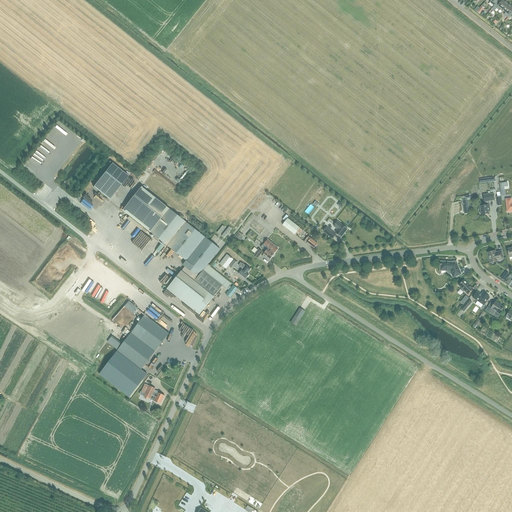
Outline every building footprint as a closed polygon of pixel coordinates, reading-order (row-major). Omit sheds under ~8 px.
[(500,8),(503,11),(508,5),(503,1),(501,3),(498,1),(494,7),(498,10),(500,8)] [(511,8),(508,5),(503,11),(505,13),(504,15),(507,18),(505,21),(506,22),(510,17),(511,14),(511,12),(511,11),(511,9),(511,8)] [(109,200),(128,176),(112,163),(93,187),(109,200)] [(140,186),(122,209),(152,233),(187,261),(183,266),(185,267),(168,289),(199,315),(223,286),(227,289),(231,283),(208,264),(220,249),(170,209),(140,186)] [(95,198),(97,196),(87,189),(82,196),(93,204),(96,199),(95,198)] [(480,206),(481,215),(489,214),(488,211),(490,210),(489,205),(489,201),(494,200),(494,194),(483,195),(484,201),(485,201),(485,205),(480,206)] [(117,200),(114,205),(115,205),(112,210),(115,212),(121,202),(117,200)] [(295,235),(300,228),(288,219),(283,226),(295,235)] [(342,225),(337,221),(334,226),(338,229),(335,232),(341,237),(347,229),(342,225)] [(223,226),(217,233),(220,234),(226,228),(223,226)] [(230,227),(222,236),(224,238),(232,228),(230,227)] [(333,239),(336,235),(327,227),(323,231),(333,239)] [(239,232),(234,238),(238,241),(243,235),(239,232)] [(315,248),(318,244),(309,236),(304,242),(307,244),(308,243),(315,248)] [(263,245),(261,247),(266,251),(264,254),(262,256),(266,259),(268,257),(270,259),(274,254),(278,248),(268,240),(263,245)] [(161,242),(154,251),(157,254),(164,244),(161,242)] [(258,257),(262,252),(259,249),(254,254),(258,257)] [(495,251),(488,252),(490,263),(497,261),(503,259),(501,251),(497,252),(498,253),(496,253),(495,251)] [(227,255),(220,264),(226,269),(233,259),(227,255)] [(233,269),(238,263),(234,260),(230,266),(233,269)] [(247,273),(251,269),(247,266),(246,267),(242,263),(242,264),(241,262),(239,265),(240,266),(240,267),(242,268),(241,269),(242,270),(239,273),(246,279),(249,275),(247,273)] [(441,262),(440,269),(447,269),(447,271),(447,272),(448,273),(449,274),(450,274),(452,274),(453,277),(461,274),(457,265),(456,265),(456,264),(455,264),(453,264),(453,263),(441,262)] [(505,272),(501,279),(504,281),(509,274),(505,272)] [(468,294),(473,289),(464,280),(459,285),(462,288),(461,289),(464,292),(464,291),(468,294)] [(228,290),(231,293),(236,288),(233,285),(228,290)] [(477,292),(473,297),(477,301),(476,304),(481,308),(483,305),(484,305),(490,297),(483,293),(481,295),(477,292)] [(460,302),(463,305),(469,299),(468,299),(469,298),(466,296),(460,302)] [(469,299),(463,305),(460,308),(464,312),(472,302),(469,299)] [(220,314),(227,302),(225,301),(217,313),(220,314)] [(491,302),(486,310),(491,314),(493,310),(500,314),(504,308),(498,304),(499,303),(496,302),(494,304),(491,302)] [(296,326),(305,311),(300,308),(291,323),(296,326)] [(118,350),(118,351),(100,374),(131,397),(148,374),(142,369),(169,333),(145,315),(123,344),(112,336),(107,342),(118,350)] [(180,324),(173,318),(166,328),(173,333),(180,324)] [(161,405),(165,396),(159,393),(159,392),(155,390),(156,389),(149,386),(144,397),(151,400),(153,396),(156,398),(155,402),(161,405)]
